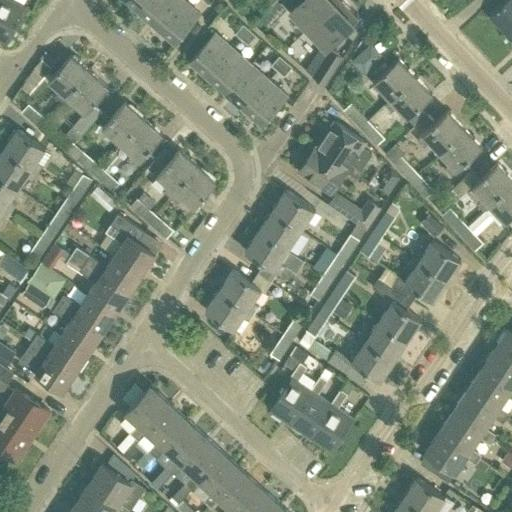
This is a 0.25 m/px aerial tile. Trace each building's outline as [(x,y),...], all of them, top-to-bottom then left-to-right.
[(0,0),(0,37),(7,41),(25,6),(12,0),(0,0)] [(125,0),(138,11),(147,0),(125,0)] [(156,27),(179,0),(147,0),(138,11),(156,27)] [(186,0),(179,0),(156,27),(174,43),(201,13),(186,0)] [(284,10),(275,0),(258,17),(267,26),(284,10)] [(308,27),(336,0),(298,0),(291,8),(308,27)] [(344,0),(336,0),(308,27),(326,46),(359,15),(344,0)] [(511,39),(511,0),(508,0),(491,17),(511,39)] [(248,44),(256,35),(243,23),(235,33),(248,44)] [(207,78),(234,47),(216,31),(189,61),(207,78)] [(360,75),(381,56),(368,43),(348,62),(360,75)] [(225,93),(252,63),(234,47),(207,78),(225,93)] [(324,85),(342,57),(343,56),(331,48),(314,75),(324,85)] [(66,96),(89,70),(70,54),(48,80),(59,90),(54,96),(61,102),(66,96)] [(284,76),(292,66),(279,55),(271,65),(284,76)] [(390,99),(415,75),(398,57),(373,81),(390,99)] [(243,109),(270,79),(252,63),(225,93),(243,109)] [(65,134),(47,119),(39,127),(66,150),(74,142),(81,134),(102,111),(93,103),(107,87),(89,70),(66,96),(61,102),(69,108),(73,102),(84,111),(71,126),(72,127),(71,128),(70,128),(65,134)] [(419,105),(432,93),(415,75),(390,99),(384,104),(391,111),(396,106),(407,117),(402,121),(410,130),(427,113),(419,105)] [(270,79),(243,109),(261,126),(288,95),(270,79)] [(120,143),(143,117),(124,101),(102,127),(120,143)] [(368,120),(351,102),(343,110),(360,127),(368,120)] [(21,111),(39,127),(47,119),(28,103),(21,111)] [(429,141),(439,151),(465,127),(448,110),(435,122),(427,113),(410,130),(424,146),(429,141)] [(143,117),(120,143),(132,153),(127,158),(134,164),(161,133),(143,117)] [(317,146),(359,175),(362,170),(350,162),(365,140),(335,120),(317,146)] [(377,145),(385,137),(368,120),(360,127),(377,145)] [(465,127),(439,151),(449,161),(444,167),(451,174),(456,169),(481,145),(465,127)] [(31,168),(38,173),(44,164),(37,160),(45,148),(16,128),(3,149),(31,168)] [(66,150),(93,174),(101,166),(77,145),(74,142),(66,150)] [(409,180),(417,172),(401,155),(405,151),(397,142),(393,146),(385,153),(409,180)] [(359,175),(317,146),(316,145),(299,170),(330,191),(343,172),(355,180),(359,175)] [(169,196),(175,190),(197,164),(179,148),(165,164),(156,156),(148,167),(168,184),(162,190),(169,196)] [(33,180),(38,173),(31,168),(3,149),(0,152),(0,175),(18,188),(26,176),(33,180)] [(114,151),(101,166),(93,174),(112,191),(120,182),(109,173),(122,158),(114,151)] [(489,203),(511,181),(511,177),(497,162),(472,186),(482,196),(477,201),(484,209),(489,204),(489,203)] [(175,190),(169,196),(177,203),(182,197),(193,206),(215,180),(197,164),(175,190)] [(376,187),(388,195),(399,177),(390,167),(376,187)] [(409,180),(426,197),(434,189),(417,172),(409,180)] [(78,200),(92,179),(83,173),(69,194),(78,200)] [(10,200),(18,188),(0,175),(0,204),(5,207),(11,212),(16,204),(10,200)] [(511,181),(489,203),(489,204),(505,221),(511,214),(511,181)] [(273,209),(301,228),(314,208),(286,189),(273,209)] [(357,222),(365,228),(366,228),(380,207),(368,199),(361,209),(336,191),(328,202),(357,222)] [(78,200),(69,194),(55,213),(65,219),(78,200)] [(147,221),(155,213),(136,197),(129,205),(147,221)] [(382,237),(400,210),(399,205),(392,201),(373,230),(382,237)] [(0,216),(6,220),(11,212),(5,207),(0,204),(0,216)] [(467,224),(450,206),(441,214),(458,232),(467,224)] [(287,248),(301,228),(273,209),(259,229),(287,248)] [(114,252),(142,271),(155,251),(139,240),(145,230),(118,212),(105,231),(121,242),(114,252)] [(65,219),(55,213),(42,233),(51,239),(65,219)] [(155,213),(147,221),(166,238),(174,229),(155,213)] [(433,236),(443,227),(429,213),(420,222),(433,236)] [(350,232),(337,252),(347,259),(360,239),(359,238),(366,228),(365,228),(357,222),(350,232)] [(483,242),(467,224),(458,232),(475,250),(483,242)] [(279,260),(287,248),(259,229),(245,250),(280,273),(286,265),(279,260)] [(382,237),(373,230),(359,250),(369,257),(382,237)] [(51,239),(42,233),(28,253),(38,259),(51,239)] [(57,264),(69,245),(59,239),(47,258),(57,264)] [(412,257),(446,280),(460,260),(431,240),(418,260),(412,256),(412,257)] [(142,271),(114,252),(106,265),(76,245),(72,252),(101,272),(128,290),(142,271)] [(0,267),(19,281),(28,268),(5,252),(4,252),(0,248),(0,267)] [(128,290),(101,272),(72,252),(66,261),(95,281),(88,292),(115,310),(128,290)] [(333,279),(347,259),(337,252),(324,272),(333,279)] [(433,300),(446,280),(412,257),(407,264),(413,268),(404,281),(398,277),(391,286),(411,299),(418,290),(433,300)] [(68,279),(42,262),(40,261),(28,279),(29,281),(45,291),(51,295),(55,298),(68,279)] [(219,289),(255,312),(260,305),(253,300),(261,287),(233,268),(219,289)] [(347,269),(333,290),(342,296),(356,276),(347,269)] [(319,299),(333,279),(324,272),(310,293),(319,299)] [(411,299),(391,286),(378,277),(372,287),(385,296),(380,304),(385,308),(377,320),(406,339),(419,320),(404,309),(411,299)] [(51,295),(45,291),(29,281),(21,293),(43,307),(51,295)] [(241,333),(255,312),(219,289),(206,309),(241,333)] [(329,316),(341,298),(342,296),(333,290),(319,310),(329,316)] [(102,329),(115,310),(88,292),(80,304),(63,293),(59,300),(75,311),(102,329)] [(102,329),(75,311),(59,300),(53,309),(69,320),(62,331),(89,349),(102,329)] [(329,316),(319,310),(306,330),(315,336),(329,316)] [(297,312),(284,332),(293,338),(306,319),(297,312)] [(393,359),(406,339),(377,320),(370,332),(364,328),(358,336),(393,359)] [(511,358),(511,328),(508,326),(494,347),(511,358)] [(76,369),(89,349),(62,331),(53,343),(37,332),(33,339),(49,350),(76,369)] [(293,338),(284,332),(269,353),(279,360),(293,338)] [(379,379),(393,359),(358,336),(353,345),(358,348),(351,360),(338,351),(331,362),(364,384),(371,374),(379,379)] [(76,369),(49,350),(33,339),(27,348),(43,359),(35,370),(63,389),(76,369)] [(0,361),(6,366),(16,351),(0,340),(0,361)] [(312,391),(310,389),(297,381),(307,366),(303,363),(304,361),(310,365),(315,358),(295,345),(279,370),(290,376),(291,377),(270,410),(291,424),(312,391)] [(511,358),(494,347),(480,368),(511,388),(511,386),(511,358)] [(6,367),(6,366),(0,361),(0,389),(1,390),(13,372),(6,367)] [(511,386),(511,388),(480,368),(466,388),(497,409),(499,406),(507,395),(511,398),(511,386)] [(333,404),(331,403),(318,394),(327,380),(320,375),(310,389),(312,391),(291,424),(311,437),(333,404)] [(333,404),(311,437),(332,451),(354,418),(338,407),(347,393),(353,385),(346,380),(331,403),(333,404)] [(129,433),(117,446),(123,452),(126,449),(136,438),(138,440),(147,431),(146,430),(144,428),(169,401),(150,384),(144,390),(135,381),(133,383),(122,397),(131,405),(125,411),(128,413),(138,423),(129,433)] [(0,447),(16,459),(49,409),(17,387),(0,412),(0,447)] [(509,413),(499,406),(497,409),(466,388),(453,409),(483,430),(485,427),(493,416),(503,422),(509,413)] [(157,440),(148,449),(147,448),(135,462),(141,468),(153,454),(156,457),(165,448),(162,445),(187,418),(169,401),(144,428),(147,431),(157,440)] [(495,434),(485,427),(483,430),(453,409),(439,430),(469,450),(471,447),(479,436),(489,443),(495,434)] [(165,448),(175,457),(167,466),(174,473),(182,464),(180,462),(205,435),(187,418),(162,445),(165,448)] [(455,471),(465,457),(475,464),(480,457),(482,454),(471,447),(469,450),(439,430),(425,451),(427,452),(441,462),(434,472),(448,482),(455,471)] [(193,491),(201,482),(200,481),(198,479),(223,452),(205,435),(180,462),(182,464),(189,470),(181,479),(169,492),(179,502),(191,489),(193,491)] [(121,454),(128,461),(133,455),(126,449),(123,452),(121,454)] [(511,453),(509,451),(502,461),(511,467),(511,453)] [(216,496),(241,469),(223,452),(198,479),(200,481),(201,482),(211,491),(203,500),(211,507),(219,499),(218,498),(216,496)] [(102,462),(88,483),(119,504),(121,501),(130,508),(138,497),(144,487),(132,479),(130,481),(125,477),(130,470),(116,457),(110,468),(105,465),(102,462)] [(480,457),(475,464),(484,470),(489,463),(480,457)] [(157,486),(171,471),(167,466),(166,465),(151,481),(157,486)] [(234,511),(259,486),(241,469),(216,496),(218,498),(219,499),(229,508),(225,511),(234,511)] [(403,497),(425,511),(442,511),(437,508),(445,496),(417,477),(403,497)] [(127,511),(130,508),(121,501),(119,504),(88,483),(74,503),(87,511),(113,511),(114,511),(116,511),(127,511)] [(268,511),(277,502),(259,486),(234,511),(268,511)] [(425,511),(403,497),(392,511),(425,511)] [(287,511),(277,502),(268,511),(287,511)] [(87,511),(74,503),(68,511),(87,511)]
